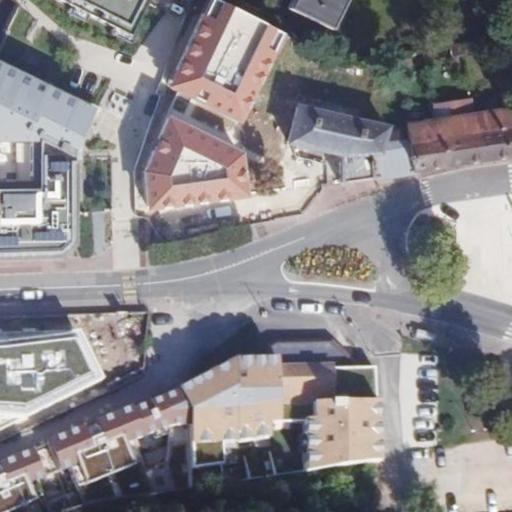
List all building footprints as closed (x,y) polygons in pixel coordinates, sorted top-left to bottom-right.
[(140,0),(68,0),(126,30),(140,0)] [(214,0),(213,0),(170,88),(242,124),(287,37),(214,0)] [(286,0),(282,9),(325,30),(339,0),(286,0)] [(0,173),(0,253),(58,253),(72,241),(70,135),(88,98),(0,54),(0,139),(30,155),(31,174),(0,173)] [(408,141),(412,169),(422,167),(445,163),(461,161),(476,159),(511,154),(511,109),(496,112),(471,116),(469,101),(431,106),(434,122),(405,126),(405,129),(408,141)] [(338,152),(338,182),(353,180),(412,171),(412,169),(408,141),(405,129),(292,107),(285,142),(338,152)] [(141,173),(145,206),(252,195),(247,152),(165,111),(141,173)] [(216,232),(215,210),(139,214),(141,235),(216,232)] [(0,431),(107,377),(82,328),(0,331),(0,431)] [(327,340),(269,340),(265,343),(266,360),(268,411),(279,412),(279,422),(243,424),(242,435),(207,435),(188,446),(189,471),(366,466),(366,386),(362,387),(362,370),(327,340)] [(268,411),(266,360),(231,360),(175,391),(185,414),(188,446),(207,435),(242,435),(243,424),(279,422),(279,412),(268,411)] [(59,433),(68,460),(83,496),(189,471),(185,414),(175,391),(59,433)] [(68,460),(18,479),(29,511),(51,511),(83,496),(68,460)] [(0,511),(29,511),(18,479),(0,487),(0,511)]
